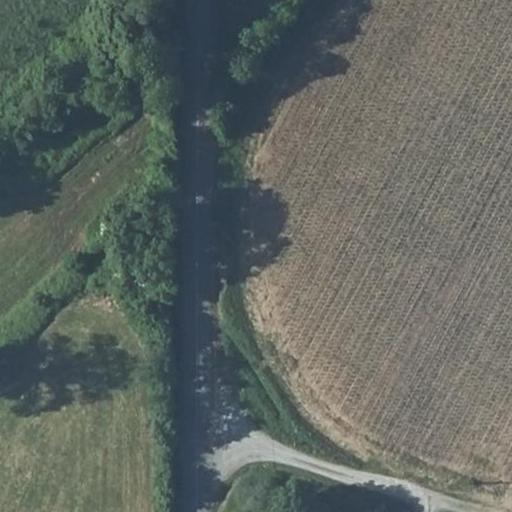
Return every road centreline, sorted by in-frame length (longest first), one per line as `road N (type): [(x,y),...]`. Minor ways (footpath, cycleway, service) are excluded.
road 1 (tertiary): [(199,0),(198,427)]
road 2 (residential): [(198,427),(468,511)]
